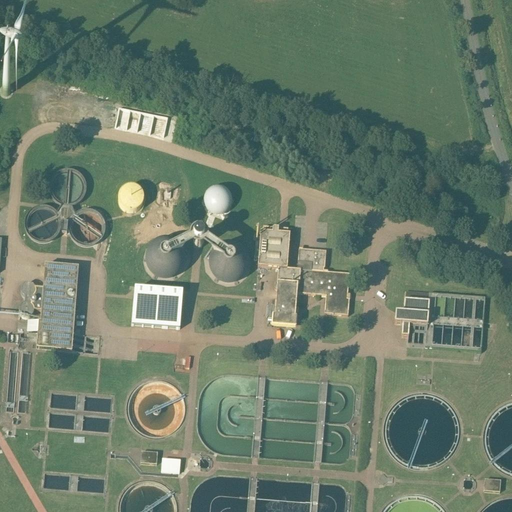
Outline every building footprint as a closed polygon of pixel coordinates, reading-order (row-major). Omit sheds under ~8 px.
[(118,197),(117,202),(119,209),(124,214),(128,215),(132,215),(139,213),(143,208),(144,205),(145,201),(144,196),(140,191),(136,189),(133,188),(128,188),(123,190),(120,193),(118,197)] [(165,249),(164,251),(162,253),(163,256),(164,258),(166,260),(169,260),(173,259),(174,256),(183,252),(196,245),(198,247),(201,247),(204,247),(207,246),(214,252),(215,254),(216,255),(227,260),(228,263),(231,265),(235,265),(237,263),(238,260),(238,258),(237,255),(235,253),(232,253),(227,250),(225,248),(212,239),(211,235),(209,231),(206,229),(202,228),(198,229),(196,231),(194,233),(193,237),(177,245),(171,248),(169,248),(165,249)] [(287,231),(262,229),(261,234),(259,234),(257,269),(277,271),(274,317),(272,317),(271,328),(296,330),(297,318),(294,318),(296,295),(325,298),(323,316),(347,318),(349,301),(346,301),(348,276),(324,274),(325,253),(298,251),(296,272),(286,271),(289,236),(287,236),(287,231)] [(153,248),(149,253),(147,259),(148,266),(150,272),(154,276),(159,280),(166,281),(172,280),(178,277),(182,273),(185,267),(186,261),(185,255),(183,252),(181,249),(177,245),(176,245),(170,243),(164,242),(158,244),(153,248)] [(212,258),(211,264),(212,271),(215,277),(219,281),(225,284),(232,284),(238,282),(243,278),(247,273),(248,267),(248,260),(245,254),(240,250),(234,247),(227,247),(225,248),(221,249),(216,253),(215,254),(212,258)] [(78,269),(44,266),(42,290),(34,289),(35,292),(35,294),(34,296),(33,297),(33,298),(31,299),(29,300),(27,300),(26,300),(25,300),(24,305),(25,305),(26,305),(28,305),(29,305),(30,306),(32,307),(33,309),(33,312),(41,313),(40,324),(27,323),(27,335),(37,335),(36,350),(71,353),(78,269)] [(126,291),(124,328),(181,330),(183,293),(126,291)] [(409,326),(427,328),(429,303),(428,303),(428,295),(404,293),(403,314),(395,313),(394,325),(402,326),(401,338),(408,338),(409,326)] [(22,340),(20,348),(29,350),(31,343),(22,340)] [(16,413),(26,414),(31,359),(24,358),(21,384),(9,383),(7,399),(18,400),(16,413)] [(141,466),(157,467),(158,455),(142,454),(141,466)] [(179,476),(180,461),(159,461),(158,475),(179,476)] [(499,483),(483,482),(482,493),(487,494),(498,495),(499,483)]
